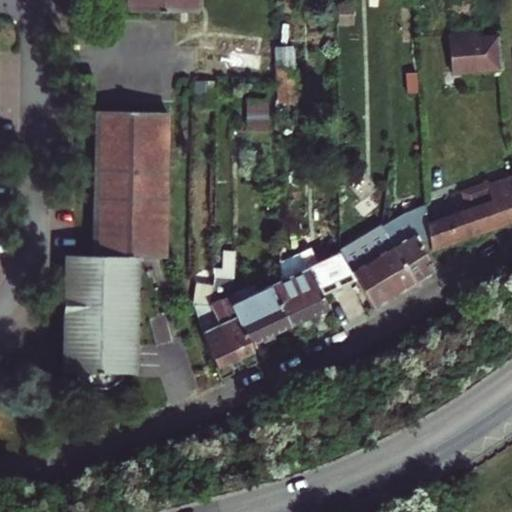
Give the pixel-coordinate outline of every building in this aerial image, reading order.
[(504,41),(459,44),(461,74),(506,74),(504,41)] [(286,71),(275,71),(276,90),(286,90),(286,71)] [(79,83),(76,83),(76,93),(86,93),(87,74),(79,74),(79,83)] [(267,88),(248,87),(249,117),(267,117),(267,88)] [(288,101),(276,101),(276,125),(288,125),(288,101)] [(88,248),(130,249),(159,250),(162,106),(91,104),(88,248)] [(428,238),(511,211),(511,169),(485,178),(485,177),(458,186),(463,203),(427,215),(428,238)] [(400,200),(376,213),(409,272),(432,259),(400,200)] [(409,272),(376,213),(336,234),(336,237),(350,265),(366,296),(409,272)] [(336,237),(306,254),(319,282),(350,265),(336,237)] [(129,366),(130,267),(66,266),(69,248),(65,248),(59,248),(58,366),(71,366),(71,374),(84,385),(103,385),(115,374),(115,365),(129,366)] [(66,266),(130,267),(130,249),(88,248),(69,248),(66,266)] [(208,301),(207,295),(208,253),(193,253),(193,271),(193,294),(212,356),(231,348),(222,331),(219,333),(204,303),(208,301)] [(284,314),(325,295),(319,282),(306,254),(277,270),(267,274),(284,314)] [(247,332),(284,314),(267,274),(250,282),(247,277),(232,284),(235,288),(229,292),(247,332)] [(250,340),(247,332),(229,292),(235,288),(232,284),(207,295),(208,301),(204,303),(219,333),(222,331),(231,348),(250,340)]
